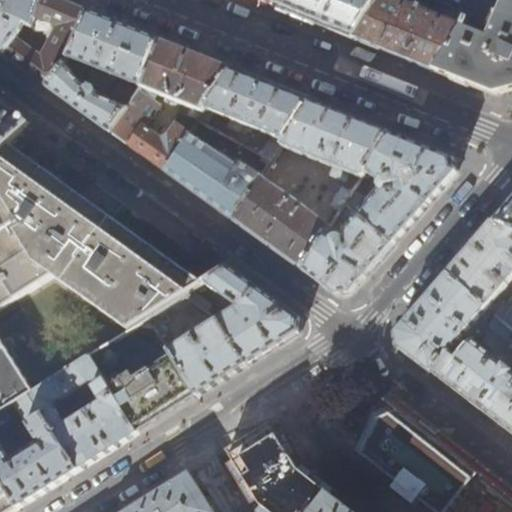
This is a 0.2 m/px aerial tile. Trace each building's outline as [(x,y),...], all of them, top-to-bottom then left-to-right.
[(0,0),(0,52),(33,77),(49,88),(74,55),(91,13),(61,2),(57,0),(0,0)] [(281,0),(276,7),(301,17),(310,21),(314,23),(320,25),(355,39),(360,32),(380,0),(281,0)] [(396,0),(380,0),(360,32),(355,39),(387,52),(394,55),(408,60),(435,71),(463,27),(464,28),(469,21),(467,20),(470,16),(453,9),(448,21),(436,16),(423,11),(424,8),(420,7),(420,9),(415,7),(396,0)] [(511,0),(504,0),(487,38),(464,28),(463,27),(435,71),(445,75),(463,82),(496,95),(511,91),(511,0)] [(142,92),(163,42),(127,28),(91,13),(74,55),(49,88),(79,110),(112,134),(142,92)] [(234,71),(194,55),(163,42),(142,92),(112,134),(140,154),(166,173),(201,121),(200,121),(234,71)] [(281,90),(234,71),(200,121),(201,121),(209,126),(214,113),(237,122),(234,130),(246,134),(247,132),(257,136),(260,130),(274,136),(262,155),(274,161),(283,147),(313,102),(281,90)] [(0,155),(9,145),(23,131),(29,124),(9,109),(0,102),(0,155)] [(351,118),(313,102),(283,147),(335,168),(332,175),(347,181),(349,174),(363,179),(367,174),(392,134),(351,118)] [(262,155),(209,126),(201,121),(166,173),(199,197),(234,222),(263,178),(274,161),(262,155)] [(424,147),(392,134),(367,174),(382,184),(383,191),(382,192),(381,190),(376,195),(378,197),(363,215),(357,210),(363,201),(354,194),(352,196),(346,206),(394,248),(426,212),(458,174),(455,160),(424,147)] [(0,155),(0,223),(5,232),(0,235),(0,313),(55,279),(131,333),(151,320),(188,297),(195,292),(204,287),(157,253),(98,210),(40,168),(9,145),(0,155)] [(331,228),(263,178),(234,222),(266,245),(303,272),(326,235),(331,228)] [(346,206),(352,196),(343,191),(333,206),(341,212),(342,211),(346,206)] [(511,202),(508,207),(494,224),(511,231),(511,202)] [(394,248),(346,206),(342,211),(357,220),(342,239),(339,238),(337,239),(335,240),(326,235),(303,272),(338,297),(353,295),(371,274),(394,248)] [(511,281),(511,231),(494,224),(475,246),(450,275),(489,309),(511,281)] [(240,310),(221,322),(249,368),(271,354),(302,335),(302,320),(231,269),(223,275),(206,285),(240,310)] [(454,348),(489,309),(450,275),(426,302),(399,334),(400,349),(415,360),(433,373),(451,354),(458,359),(469,347),(466,344),(459,352),(454,348)] [(195,292),(188,297),(197,304),(209,313),(213,306),(195,292)] [(197,304),(188,297),(151,320),(162,337),(168,332),(165,325),(170,321),(168,318),(186,306),(192,310),(197,304)] [(511,297),(505,306),(502,303),(494,313),(497,316),(511,328),(511,297)] [(151,320),(131,333),(91,358),(140,436),(172,416),(199,399),(171,353),(162,337),(151,320)] [(221,322),(171,353),(199,399),(226,382),(249,368),(221,322)] [(0,415),(32,395),(34,394),(0,341),(0,415)] [(474,341),(469,347),(458,359),(451,354),(433,373),(474,405),(511,434),(511,346),(511,347),(511,366),(510,369),(475,342),(474,341)] [(109,455),(140,436),(91,358),(34,394),(32,395),(80,473),(109,455)] [(0,477),(20,510),(45,495),(80,473),(32,395),(0,415),(0,477)] [(384,421),(368,455),(435,511),(450,511),(474,483),(394,418),(384,421)] [(152,499),(131,511),(215,511),(209,502),(191,475),(152,499)] [(0,511),(17,511),(20,510),(0,477),(0,511)] [(362,511),(339,493),(330,505),(315,493),(300,511),(362,511)]
